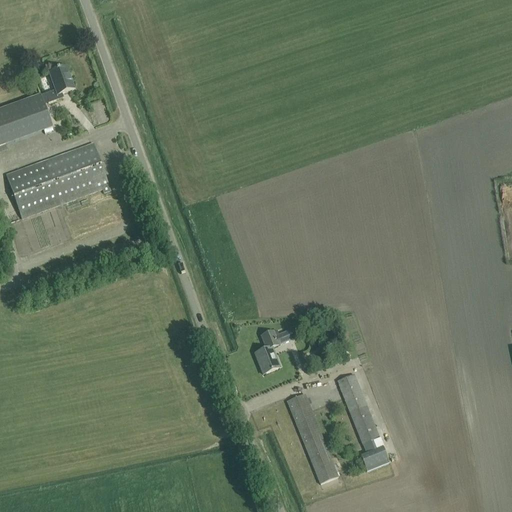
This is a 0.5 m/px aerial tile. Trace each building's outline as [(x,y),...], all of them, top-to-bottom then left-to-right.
[(67,67),(49,74),(56,91),(42,96),(45,106),(63,99),(62,94),(75,90),(67,67)] [(42,96),(0,110),(0,152),(7,150),(6,147),(44,132),(46,135),(54,132),(42,96)] [(94,145),(44,163),(6,177),(21,219),(102,190),(104,194),(111,192),(94,145)] [(278,346),(275,338),(273,332),(272,332),(272,333),(262,337),(264,342),(263,342),(263,343),(264,343),(267,350),(255,355),(259,364),(261,363),(263,367),(262,367),(265,375),(263,375),(263,376),(279,370),(276,362),(277,362),(272,349),(278,346)] [(290,332),(275,338),(278,346),(293,340),(294,340),(290,332)] [(354,376),(337,383),(366,455),(362,457),(367,473),(390,464),(383,447),(377,450),(374,442),(380,439),(354,376)] [(338,478),(310,407),(305,396),(287,403),(320,486),(338,478)]
